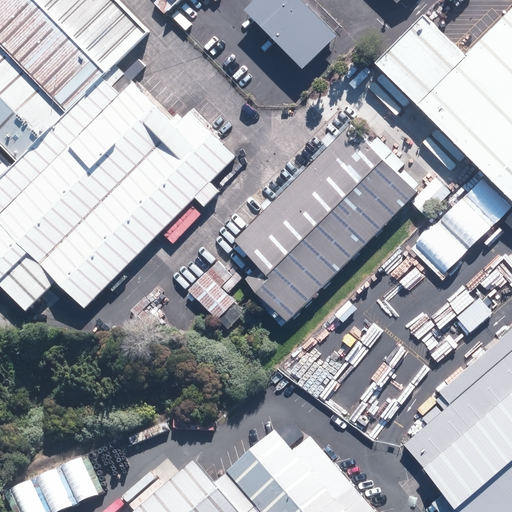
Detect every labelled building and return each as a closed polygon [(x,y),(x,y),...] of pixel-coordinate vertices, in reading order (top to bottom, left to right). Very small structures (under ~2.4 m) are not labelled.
[(0,0),(0,47),(67,116),(110,74),(37,0),(0,0)] [(37,0),(110,74),(134,51),(84,0),(37,0)] [(342,43),(300,0),(260,0),(248,11),(310,74),(342,43)] [(412,0),(394,0),(403,9),(412,0)] [(511,9),(466,55),(418,101),(493,177),(511,158),(511,9)] [(380,61),(418,101),(466,55),(427,15),(380,61)] [(0,151),(15,167),(67,116),(0,47),(0,151)] [(163,57),(158,62),(186,90),(192,85),(163,57)] [(183,94),(153,65),(142,76),(172,105),(183,94)] [(117,71),(0,184),(0,306),(44,263),(178,134),(117,71)] [(190,123),(178,134),(44,263),(89,309),(235,169),(190,123)] [(421,200),(350,128),(217,257),(287,329),(421,200)] [(0,180),(15,167),(0,151),(0,180)] [(511,158),(493,177),(511,196),(511,158)] [(214,264),(181,230),(119,291),(152,324),(214,264)] [(232,308),(203,279),(184,297),(213,326),(232,308)] [(464,339),(494,312),(481,297),(451,324),(464,339)] [(511,511),(511,343),(394,443),(453,511),(511,511)] [(369,511),(292,421),(228,475),(217,485),(199,461),(139,511),(369,511)] [(128,511),(131,509),(121,498),(104,511),(128,511)]
